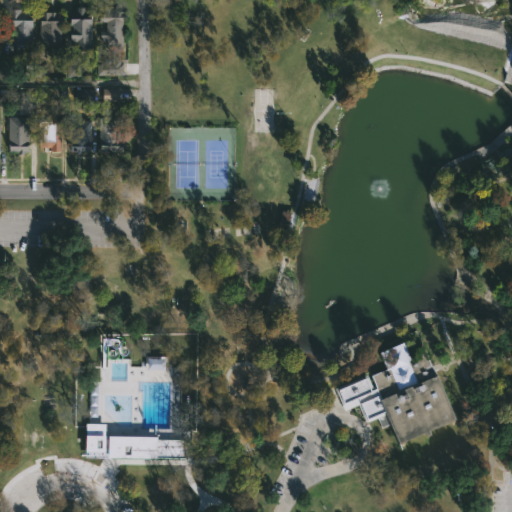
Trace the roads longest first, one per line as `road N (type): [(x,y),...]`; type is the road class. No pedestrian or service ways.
road 1 (residential): [(145,192),(143,0)]
road 2 (residential): [(145,192),(0,192)]
